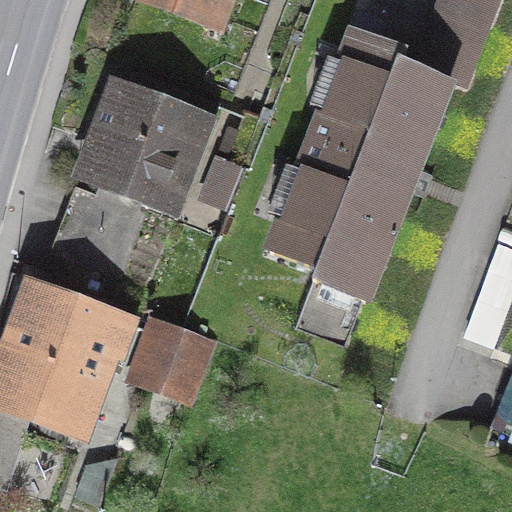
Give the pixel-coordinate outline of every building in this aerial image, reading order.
[(172,0),(213,16),(218,0),(172,0)] [(442,0),(416,69),(449,82),(466,89),(500,0),(442,0)] [(344,348),(449,82),(416,69),(402,63),(407,52),(354,32),(270,254),(316,272),(295,329),(344,348)] [(130,75),(93,171),(128,185),(125,192),(165,207),(197,126),(207,130),(216,109),(130,75)] [(199,197),(228,208),(247,160),(218,149),(199,197)] [(85,191),(59,258),(122,283),(148,216),(85,191)] [(473,336),(497,342),(511,280),(511,238),(498,235),(473,336)] [(38,293),(0,396),(76,424),(104,348),(121,355),(131,327),(38,293)] [(183,393),(200,347),(163,333),(146,380),(183,393)] [(31,408),(0,396),(0,397),(0,453),(13,458),(31,408)]
